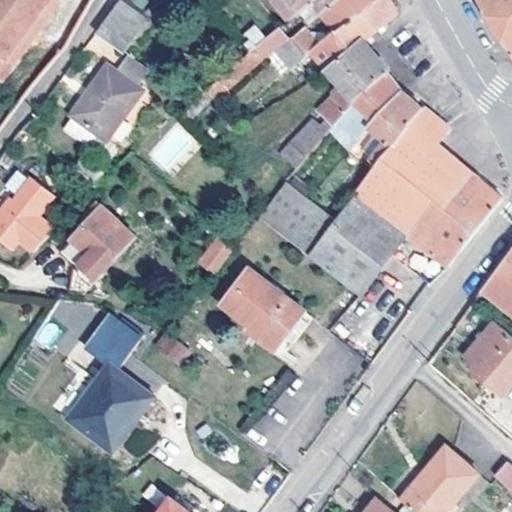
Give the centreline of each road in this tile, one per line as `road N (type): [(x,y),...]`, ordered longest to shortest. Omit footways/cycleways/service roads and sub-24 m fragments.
road 1 (residential): [(297,511),(405,362)]
road 2 (residential): [(405,362),(511,212)]
road 3 (residential): [(101,0),(0,147)]
road 4 (residential): [(405,362),(511,452)]
road 5 (residential): [(437,0),(490,95),(511,105)]
